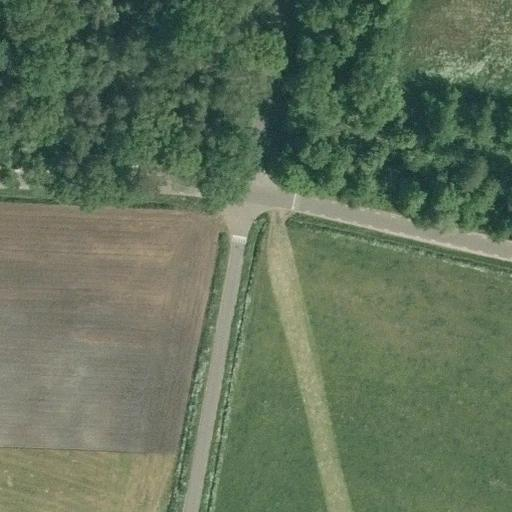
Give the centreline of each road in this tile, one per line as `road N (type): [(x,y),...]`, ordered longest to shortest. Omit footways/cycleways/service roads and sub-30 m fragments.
road 1 (unclassified): [(191,511),(249,190)]
road 2 (unclassified): [(511,251),(249,190)]
road 3 (unclassified): [(249,190),(0,177)]
road 4 (unclassified): [(249,190),(282,0)]
